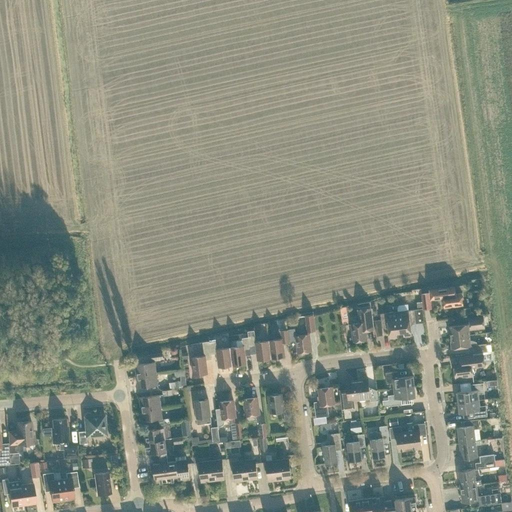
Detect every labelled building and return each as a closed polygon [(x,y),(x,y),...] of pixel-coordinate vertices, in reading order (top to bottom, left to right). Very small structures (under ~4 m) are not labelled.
[(456,294),(455,287),(428,290),(429,293),(421,293),(423,309),(431,308),(430,299),(443,297),(444,307),(462,305),(461,293),(456,294)] [(373,330),(370,308),(369,302),(356,304),(358,323),(350,324),(353,341),(367,340),(366,331),(373,330)] [(410,324),(416,323),(414,309),(397,311),(400,336),(411,335),(410,324)] [(389,337),(400,336),(397,311),(380,313),(380,320),(374,320),(375,328),(388,327),(389,337)] [(307,331),(315,330),(313,315),(305,316),(307,331)] [(485,328),(483,315),(468,317),(470,330),(485,328)] [(450,337),(469,335),(467,324),(449,326),(450,337)] [(309,334),(295,335),(294,328),(288,329),(289,342),(296,341),(297,353),(311,351),(309,334)] [(255,342),(254,334),(254,330),(247,331),(248,337),(249,347),(255,346),(257,360),(271,358),(268,340),(255,342)] [(268,340),(271,358),(284,357),(282,343),(288,342),(287,330),(280,331),(282,339),(268,340)] [(476,342),(469,340),(469,335),(450,337),(451,348),(472,346),(473,353),(491,351),(490,344),(486,345),(486,343),(477,344),(476,342)] [(250,349),(249,347),(248,337),(242,338),(242,340),(236,340),(237,347),(229,347),(232,365),(246,364),(244,350),(250,349)] [(209,342),(209,341),(202,342),(204,356),(191,357),(193,375),(207,373),(205,360),(211,359),(210,354),(209,342)] [(232,365),(229,347),(216,349),(215,341),(209,342),(210,354),(216,353),(218,367),(232,365)] [(163,359),(162,352),(148,354),(149,361),(163,359)] [(491,353),(483,354),(483,361),(483,362),(492,361),(491,353)] [(471,366),(484,365),(483,361),(483,354),(459,357),(459,363),(453,364),(455,378),(472,376),(471,366)] [(136,376),(156,373),(154,362),(135,364),(136,376)] [(393,388),(414,386),(412,376),(398,377),(398,371),(385,373),(386,383),(393,382),(393,388)] [(138,387),(158,385),(156,373),(136,376),(138,387)] [(376,390),(369,391),(367,379),(357,380),(359,400),(365,399),(366,406),(376,405),(376,401),(378,400),(376,390)] [(353,401),(359,400),(357,380),(346,382),(347,388),(341,389),(345,418),(351,417),(350,408),(354,408),(353,401)] [(478,400),(477,394),(484,393),(483,383),(470,384),(471,390),(457,392),(458,402),(478,400)] [(327,405),(334,404),(332,386),(318,388),(320,401),(314,402),(316,418),(329,416),(327,405)] [(401,398),(415,397),(414,386),(393,388),(394,394),(388,395),(388,399),(382,400),(383,406),(402,404),(401,398)] [(285,421),(291,420),(289,406),(283,407),(281,394),(268,396),(270,413),(283,411),(285,421)] [(140,409),(160,406),(159,395),(139,397),(140,409)] [(245,416),(259,414),(257,397),(243,399),(245,416)] [(210,417),(208,399),(194,401),(197,425),(211,423),(210,417)] [(224,419),(235,417),(233,400),(219,402),(220,408),(215,408),(218,426),(220,426),(222,425),(224,423),(224,421),(224,419)] [(473,411),(474,417),(487,416),(485,405),(479,406),(478,400),(458,402),(459,413),(473,411)] [(156,419),(162,418),(160,406),(140,409),(142,420),(156,419)] [(78,431),(78,443),(86,443),(86,437),(100,436),(100,433),(106,432),(104,415),(84,416),(85,431),(78,431)] [(65,418),(52,419),(52,428),(51,428),(52,443),(58,442),(59,449),(62,449),(62,446),(68,446),(67,441),(68,441),(67,426),(66,427),(65,418)] [(459,443),(475,441),(473,429),(479,428),(478,419),(464,421),(465,426),(457,427),(459,443)] [(191,435),(189,420),(181,421),(183,436),(191,435)] [(351,433),(362,431),(360,420),(350,422),(351,433)] [(17,444),(34,443),(33,435),(32,435),(31,421),(16,422),(17,436),(8,437),(8,444),(9,453),(18,452),(17,444)] [(259,424),(260,437),(267,436),(266,423),(259,424)] [(420,435),(426,434),(425,423),(413,424),(414,431),(408,432),(410,449),(421,447),(420,435)] [(389,443),(387,430),(386,425),(379,426),(380,431),(377,432),(377,431),(370,432),(371,439),(370,439),(373,458),(385,456),(383,444),(389,443)] [(410,449),(408,432),(401,432),(400,426),(389,427),(390,439),(397,438),(398,450),(410,449)] [(213,441),(219,440),(217,427),(211,427),(213,441)] [(50,428),(42,428),(42,436),(51,436),(50,428)] [(165,440),(163,428),(159,429),(143,431),(145,442),(165,440)] [(335,450),(341,449),(339,433),(329,434),(330,445),(323,446),(325,464),(337,462),(335,450)] [(359,447),(365,446),(363,434),(353,435),(354,441),(347,442),(349,461),(361,459),(359,447)] [(8,444),(8,443),(1,444),(0,437),(0,464),(9,464),(8,453),(9,453),(8,444)] [(267,450),(266,437),(259,438),(260,451),(267,450)] [(146,454),(151,453),(152,460),(160,459),(160,463),(153,464),(155,484),(167,482),(178,480),(175,461),(168,462),(166,451),(165,440),(145,442),(146,454)] [(475,445),(480,444),(480,440),(475,441),(459,443),(461,459),(477,457),(475,445)] [(77,445),(68,446),(62,446),(62,449),(63,458),(78,457),(77,445)] [(480,462),(494,460),(494,454),(479,456),(480,462)] [(279,479),(291,478),(289,458),(277,460),(279,479)] [(178,480),(190,479),(187,459),(175,461),(178,480)] [(212,480),(224,479),(222,459),(210,460),(212,480)] [(246,480),(257,478),(255,459),(243,460),(246,480)] [(201,482),(212,480),(210,460),(198,462),(201,482)] [(234,481),(246,480),(243,460),(232,461),(234,481)] [(268,481),(279,479),(277,460),(265,461),(268,481)] [(476,469),(495,466),(494,460),(480,462),(475,463),(476,469)] [(40,476),(37,462),(29,463),(31,477),(40,476)] [(460,486),(476,484),(481,484),(480,480),(475,481),(474,468),(457,471),(460,486)] [(72,487),(78,487),(76,471),(65,473),(66,478),(60,479),(63,500),(74,498),(72,487)] [(63,500),(60,479),(54,480),(53,472),(42,474),(44,491),(50,491),(52,501),(63,500)] [(97,495),(111,493),(108,472),(94,474),(97,495)] [(23,505),(20,485),(20,480),(8,482),(7,478),(1,479),(3,494),(9,493),(11,507),(23,505)] [(23,505),(36,503),(33,483),(20,485),(23,505)] [(476,484),(460,486),(462,502),(470,501),(470,507),(501,503),(507,502),(506,493),(500,494),(500,493),(477,496),(476,484)] [(373,511),(416,511),(416,508),(415,497),(395,499),(396,507),(392,507),(391,500),(384,501),(383,496),(372,498),(373,511)] [(362,511),(373,511),(372,498),(361,499),(362,511)] [(350,511),(362,511),(361,499),(349,501),(350,511)]
